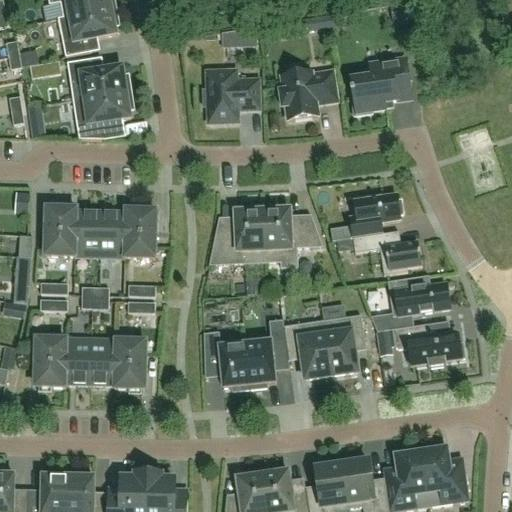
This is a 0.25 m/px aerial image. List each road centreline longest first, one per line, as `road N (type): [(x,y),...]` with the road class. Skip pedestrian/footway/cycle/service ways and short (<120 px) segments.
road 1 (residential): [(0,445),(284,444),(500,413)]
road 2 (residential): [(173,154),(416,145),(482,276),(511,308)]
road 3 (residential): [(0,173),(29,172),(46,154),(173,154)]
road 4 (residential): [(150,0),(173,154)]
